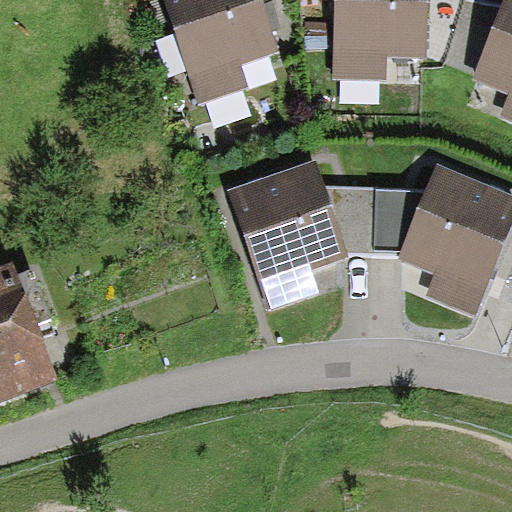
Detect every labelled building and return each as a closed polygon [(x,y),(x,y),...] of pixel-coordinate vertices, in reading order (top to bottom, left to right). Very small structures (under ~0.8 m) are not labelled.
[(164,0),(200,103),(249,87),(242,65),(280,52),(277,43),(261,0),(164,0)] [(299,0),(261,0),(277,43),(303,39),(299,0)] [(299,0),(303,39),(303,52),(334,51),(335,0),(299,0)] [(335,0),(334,51),(333,79),(386,81),(387,57),(426,58),(426,54),(427,0),(335,0)] [(463,0),(427,0),(426,54),(445,64),(463,0)] [(501,7),(473,0),(463,0),(445,64),(474,74),(501,7)] [(511,0),(503,0),(501,7),(474,74),(472,77),(510,93),(500,116),(511,121),(511,0)] [(316,160),(227,190),(264,297),(268,296),(272,308),(320,292),(312,268),(349,256),(348,253),(325,188),(316,160)] [(511,229),(511,195),(438,165),(428,190),(401,253),(398,261),(433,276),(425,296),(475,317),(511,229)] [(376,189),(325,188),(348,253),(374,253),(376,189)] [(428,190),(376,189),(374,253),(401,253),(428,190)] [(0,402),(58,380),(12,261),(0,265),(0,402)]
